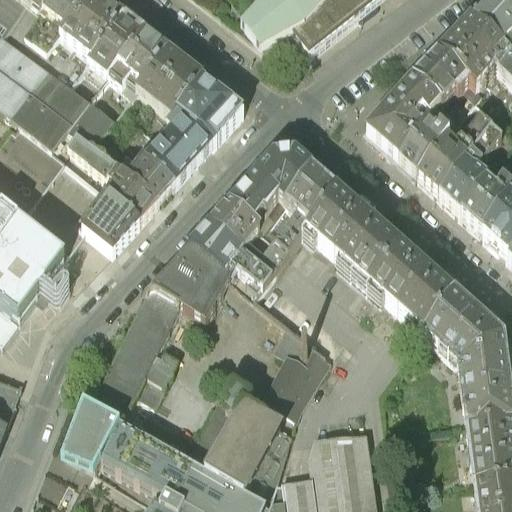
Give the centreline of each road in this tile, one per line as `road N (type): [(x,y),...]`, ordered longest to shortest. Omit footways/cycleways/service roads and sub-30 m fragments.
road 1 (residential): [(284,128),(63,346),(0,511)]
road 2 (residential): [(284,128),(511,304)]
road 3 (residential): [(448,0),(284,128)]
road 4 (residential): [(129,0),(284,128)]
